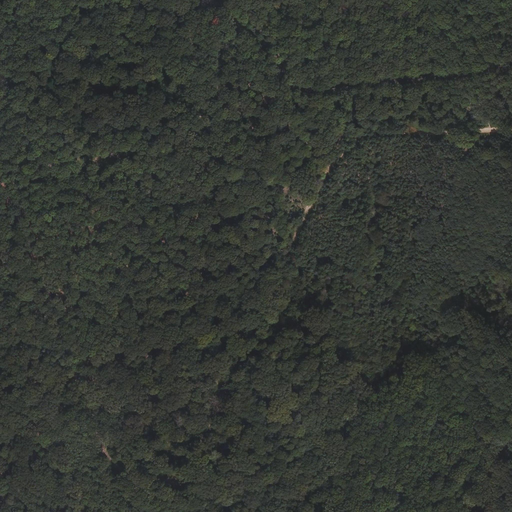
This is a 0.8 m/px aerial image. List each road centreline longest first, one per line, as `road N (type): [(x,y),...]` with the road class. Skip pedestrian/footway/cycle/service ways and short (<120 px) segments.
road 1 (track): [(93,402),(102,444),(122,468),(161,485),(184,479),(337,159)]
road 2 (track): [(202,0),(192,40),(203,113),(182,153),(155,174),(93,402)]
road 3 (unclassified): [(212,0),(278,68),(318,94),(511,65)]
road 4 (track): [(327,511),(364,393),(511,291)]
road 5 (track): [(0,182),(93,402)]
road 6 (track): [(337,159),(375,134),(511,130)]
